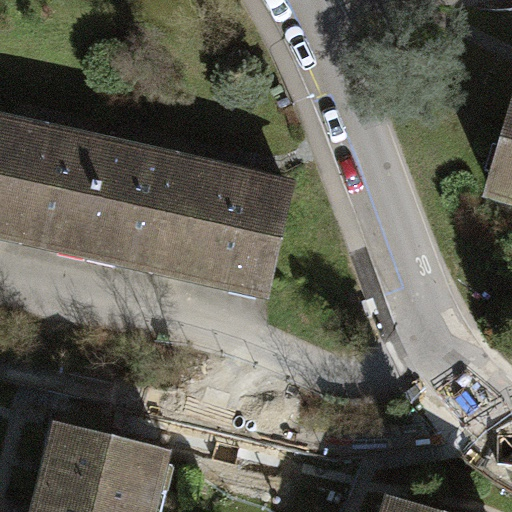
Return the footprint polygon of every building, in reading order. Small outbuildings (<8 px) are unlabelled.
[(511,103),(485,191),(511,198),(511,103)] [(0,233),(84,253),(107,152),(0,127),(0,233)] [(286,192),(107,152),(84,253),(263,293),(286,192)] [(56,433),(37,511),(141,511),(155,456),(56,433)] [(419,511),(390,503),(387,511),(419,511)]
